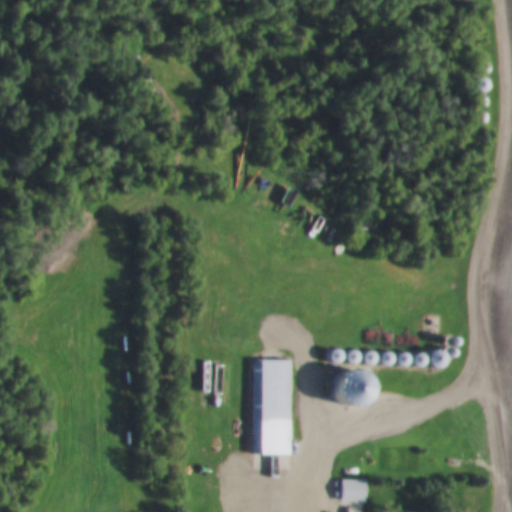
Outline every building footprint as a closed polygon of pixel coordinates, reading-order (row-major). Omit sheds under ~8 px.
[(490,69),(488,63),(483,61),(478,63),(476,68),(478,73),(483,76),(488,74),(490,69)] [(489,86),(488,81),(483,78),(477,80),(475,85),(477,91),(482,93),(487,91),(489,86)] [(486,103),(485,98),(480,95),(474,97),(472,102),(474,108),(479,110),(484,108),(486,103)] [(487,119),(485,114),(480,112),(475,114),(472,119),(474,124),(479,126),(484,124),(487,119)] [(85,333),(125,333),(125,355),(85,355),(85,333)] [(463,343),(461,339),(458,338),(454,339),(453,342),(454,346),(458,347),(461,346),(463,343)] [(459,353),(458,350),(454,348),(451,349),(449,353),(450,356),(454,358),(457,357),(459,353)] [(344,357),(342,352),(337,349),(332,351),(329,356),(331,361),(336,364),(341,362),(344,357)] [(450,360),(447,353),(440,350),(433,352),(430,359),(432,366),(439,369),(446,367),(450,360)] [(360,358),(358,353),(353,351),(348,352),(346,357),(348,363),(353,365),(358,363),(360,358)] [(378,359),(376,353),(371,351),(365,353),(363,358),(365,363),(370,366),(375,364),(378,359)] [(395,359),(393,354),(388,352),(383,354),(380,359),(382,364),(387,366),(392,364),(395,359)] [(411,360),(410,355),(405,353),(399,354),(397,359),(399,365),(404,367),(409,365),(411,360)] [(428,361),(426,356),(421,353),(416,355),(413,360),(415,366),(420,368),(425,366),(428,361)] [(289,360),(289,456),(251,456),(250,361),(289,360)] [(339,482),(363,481),(363,503),(340,503),(339,482)]
